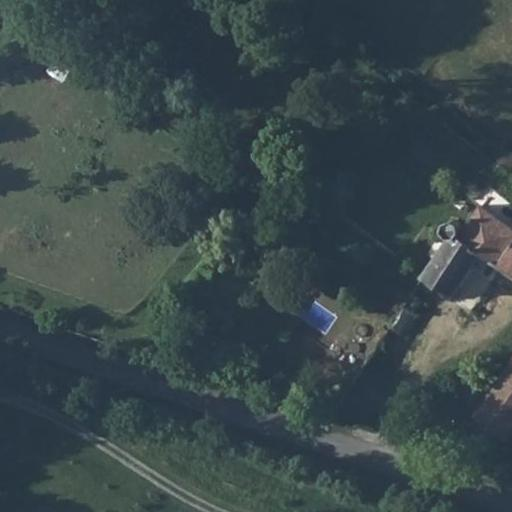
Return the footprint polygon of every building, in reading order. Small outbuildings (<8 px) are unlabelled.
[(511,189),(487,171),(457,205),(452,201),(445,201),(439,205),(437,211),(439,218),(444,222),(445,223),(442,232),(433,228),(422,241),(430,249),(422,260),(453,279),(485,234),(511,252),(511,189)] [(430,314),(399,295),(383,320),(413,339),(430,314)] [(511,423),(511,355),(494,383),(474,412),(488,420),(482,428),(496,438),(498,432),(503,430),(508,430),(511,423)] [(451,398),(457,402),(474,412),(494,383),(470,369),(451,398)] [(458,437),(474,412),(457,402),(439,428),(458,437)]
